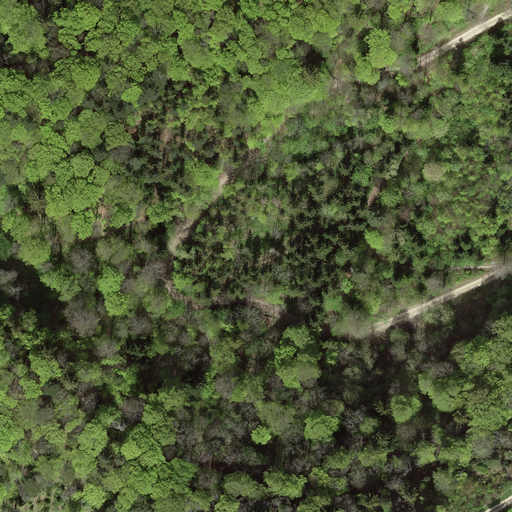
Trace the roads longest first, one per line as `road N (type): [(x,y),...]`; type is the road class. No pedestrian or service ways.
road 1 (track): [(474,32),(409,66),(301,99),(191,221),(170,252),(166,280),(182,301),(250,299),(340,334),(382,326),(511,266)]
road 2 (track): [(223,182),(100,237),(33,236),(0,224)]
